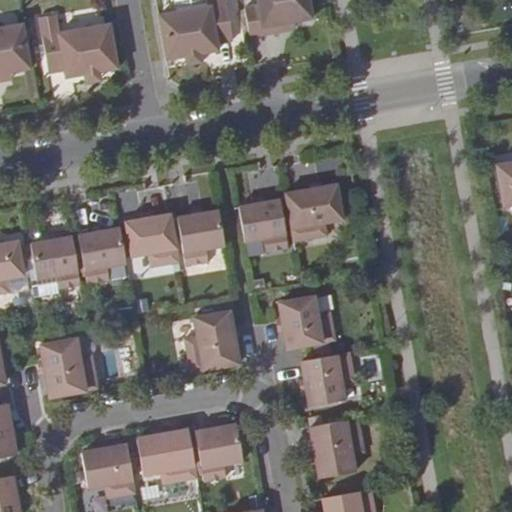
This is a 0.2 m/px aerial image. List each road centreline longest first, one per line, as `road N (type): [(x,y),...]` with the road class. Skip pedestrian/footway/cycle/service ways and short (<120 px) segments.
road 1 (secondary): [(148,136),(511,71)]
road 2 (residential): [(257,396),(228,385),(75,416),(46,433)]
road 3 (secondary): [(0,162),(148,136)]
road 4 (residential): [(148,136),(126,0)]
road 5 (residential): [(257,396),(273,420),(291,511)]
